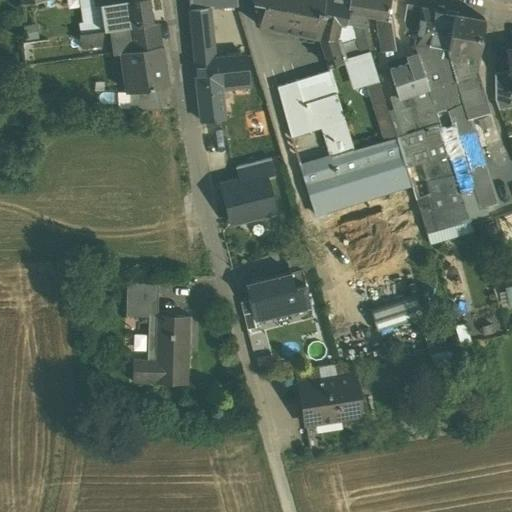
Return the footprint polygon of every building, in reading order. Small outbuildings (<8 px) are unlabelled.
[(114,0),(98,2),(99,6),(103,30),(110,29),(151,23),(147,0),(114,0)] [(237,0),(188,0),(189,9),(206,8),(238,5),(237,0)] [(325,0),(253,0),(262,2),(258,25),(319,37),(325,0)] [(325,0),(319,37),(327,64),(343,59),(337,41),(334,40),(337,22),(344,23),(348,0),(325,0)] [(389,0),(348,0),(344,23),(352,24),(361,25),(363,34),(368,32),(363,15),(375,17),(381,52),(396,49),(391,17),(387,16),(389,0)] [(420,7),(406,4),(403,21),(405,29),(415,31),(420,7)] [(453,13),(420,7),(415,31),(413,43),(417,54),(435,112),(447,108),(478,208),(495,203),(477,149),(468,119),(464,104),(463,104),(446,49),(453,13)] [(206,8),(189,9),(190,21),(208,20),(206,12),(206,8)] [(483,18),(453,13),(446,49),(476,55),(483,18)] [(208,20),(190,21),(198,91),(226,89),(248,87),(245,56),(212,59),(210,37),(208,20)] [(151,23),(110,29),(111,43),(112,52),(125,50),(160,45),(156,22),(151,23)] [(362,56),(348,60),(356,86),(368,82),(386,140),(395,137),(388,112),(363,34),(361,25),(352,24),(362,56)] [(103,30),(78,34),(80,48),(111,43),(110,29),(103,30)] [(48,39),(22,43),(23,66),(31,65),(31,56),(34,56),(34,48),(48,47),(48,39)] [(160,45),(125,50),(127,62),(121,63),(126,92),(128,92),(156,87),(166,86),(160,45)] [(476,55),(446,49),(463,104),(464,104),(468,119),(488,112),(474,68),(476,55)] [(435,112),(417,54),(407,57),(409,64),(390,70),(398,95),(391,98),(395,110),(388,112),(395,137),(404,166),(410,164),(420,197),(415,199),(425,232),(469,219),(435,112)] [(31,65),(23,66),(27,107),(44,107),(45,93),(33,95),(31,65)] [(329,70),(275,87),(282,110),(336,93),(329,70)] [(511,89),(509,70),(494,72),(495,100),(498,108),(511,105),(511,89)] [(156,87),(128,92),(130,109),(160,110),(156,87)] [(226,89),(198,91),(201,120),(223,118),(221,98),(227,97),(226,89)] [(336,93),(282,110),(289,135),(320,126),(330,157),(353,150),(344,118),(336,93)] [(386,140),(353,150),(330,157),(299,167),(312,208),(408,178),(404,166),(395,137),(386,140)] [(270,158),(235,167),(238,180),(264,174),(264,176),(274,173),(270,158)] [(238,180),(221,185),(230,221),(273,211),(264,176),(264,174),(238,180)] [(309,254),(286,260),(289,271),(300,268),(301,270),(313,267),(309,254)] [(289,271),(244,283),(248,299),(253,320),(256,319),(310,305),(301,270),(300,268),(289,271)] [(149,282),(126,282),(125,316),(149,317),(149,282)] [(371,312),(377,331),(419,317),(413,298),(371,312)] [(248,299),(239,301),(246,329),(258,326),(256,319),(253,320),(248,299)] [(190,316),(156,315),(155,360),(132,359),(132,381),(154,382),(153,384),(187,385),(190,316)] [(354,375),(298,384),(305,423),(360,414),(354,375)]
